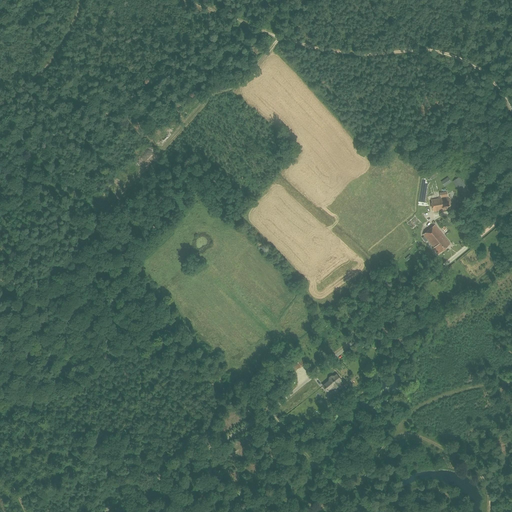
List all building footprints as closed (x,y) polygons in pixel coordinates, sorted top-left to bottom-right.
[(463,197),(470,193),(459,177),(452,181),(460,192),(463,197)] [(441,199),(431,200),(433,212),(450,209),(448,197),(441,199)] [(434,225),(428,230),(423,234),(434,247),(433,248),(438,254),(444,249),(450,244),(434,225)] [(290,361),(298,369),(305,363),(297,354),(290,361)] [(330,378),(329,380),(330,380),(336,387),(342,382),(336,375),(334,377),(333,376),(331,376),(330,378)] [(330,380),(323,386),(329,393),(336,387),(330,380)] [(345,388),(340,392),(345,399),(351,395),(345,388)]
